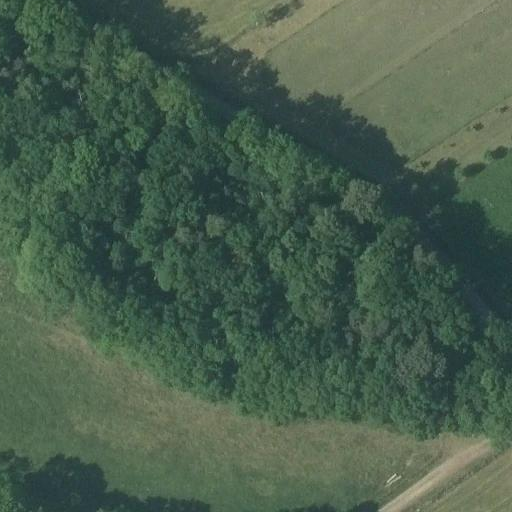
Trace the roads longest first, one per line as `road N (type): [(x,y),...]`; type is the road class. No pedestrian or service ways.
road 1 (unclassified): [(511,346),(398,224),(362,197),(22,0)]
road 2 (track): [(511,418),(396,511)]
